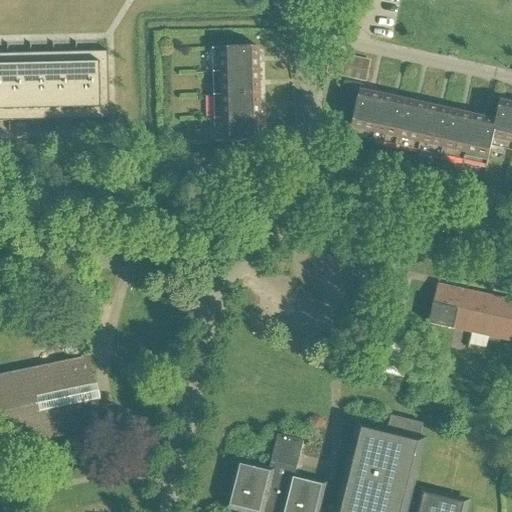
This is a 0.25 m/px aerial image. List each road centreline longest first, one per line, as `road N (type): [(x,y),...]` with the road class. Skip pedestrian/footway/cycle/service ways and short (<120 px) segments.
road 1 (unclassified): [(166,511),(218,286),(323,193)]
road 2 (residential): [(511,79),(328,39),(304,47)]
road 3 (residential): [(323,193),(511,237)]
road 4 (unclassified): [(323,193),(304,47)]
